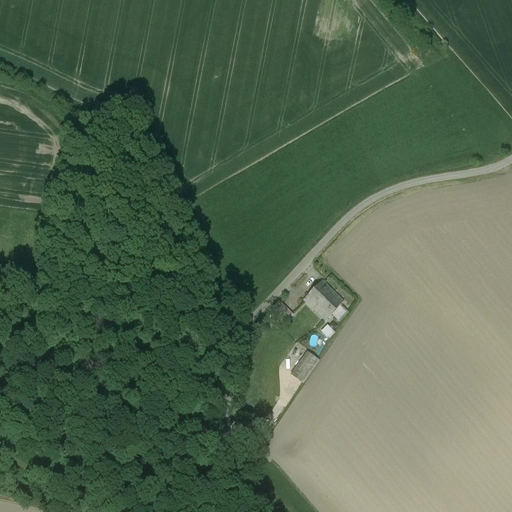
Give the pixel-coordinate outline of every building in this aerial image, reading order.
[(328,275),(304,300),(326,322),(343,303),(328,289),(335,282),(328,275)] [(278,303),(270,311),(274,315),(282,306),(278,303)] [(282,306),(274,315),(283,323),(291,315),(282,306)] [(327,327),(321,333),(328,340),(334,334),(327,327)] [(307,356),(293,375),(302,382),(316,362),(307,356)]
